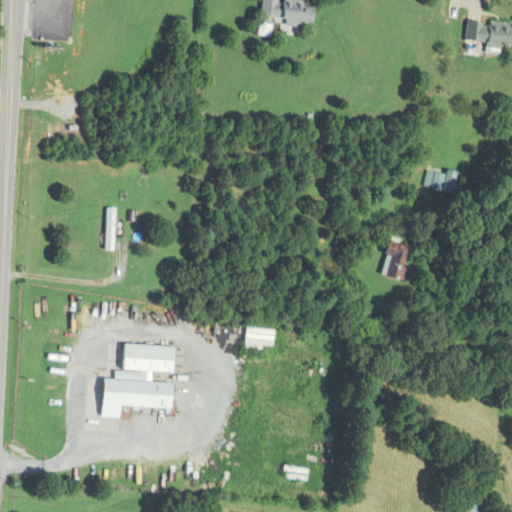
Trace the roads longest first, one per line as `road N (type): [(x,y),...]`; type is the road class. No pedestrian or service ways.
road 1 (primary): [(0,344),(7,164)]
road 2 (primary): [(7,164),(13,0)]
